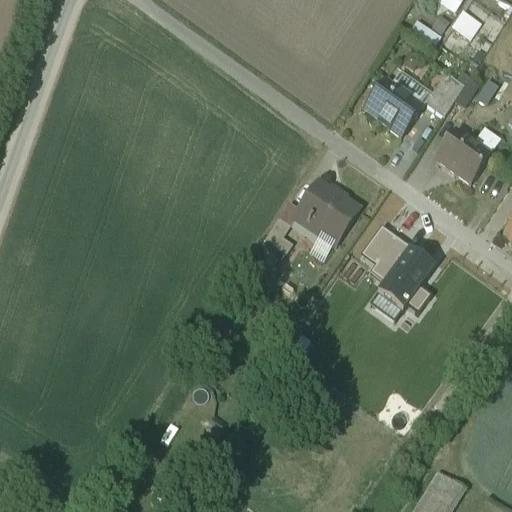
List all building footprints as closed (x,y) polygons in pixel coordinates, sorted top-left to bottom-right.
[(447,123),(465,93),(450,82),(430,111),(447,123)] [(386,84),(364,117),(408,148),(431,115),(386,84)] [(502,159),(464,133),(439,169),(477,195),(502,159)] [(308,221),(304,228),(339,254),(363,222),(327,196),(308,221)] [(282,227),(267,251),(285,263),(292,254),(285,248),(294,235),(282,227)] [(409,322),(369,296),(350,324),(390,350),(409,322)] [(375,407),(361,428),(390,448),(411,416),(396,406),(388,416),(375,407)]
